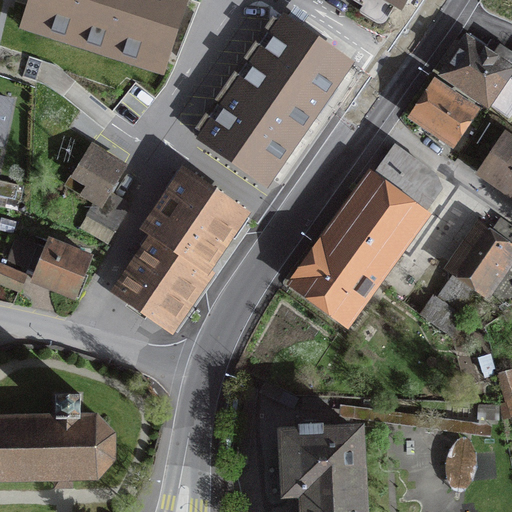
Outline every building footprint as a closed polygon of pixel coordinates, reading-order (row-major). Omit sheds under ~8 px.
[(30,0),(25,18),(166,64),(186,0),(30,0)] [(353,0),(365,7),(364,9),(381,19),(392,0),(399,0),(400,0),(353,0)] [(283,24),(272,17),(210,107),(220,114),(202,141),(263,184),(348,62),(286,19),(283,24)] [(511,53),(502,47),(496,57),(485,50),(484,52),(467,40),(444,75),(490,106),(495,99),(511,111),(511,53)] [(436,86),(415,117),(451,142),(472,110),(436,86)] [(0,144),(1,144),(10,101),(0,98),(0,144)] [(482,173),(511,193),(511,141),(506,138),(482,173)] [(435,175),(395,146),(295,284),(346,321),(441,189),(435,175)] [(86,193),(97,199),(102,202),(108,192),(122,168),(91,149),(76,175),(92,184),(86,193)] [(157,237),(119,292),(167,325),(242,215),(244,214),(185,174),(147,230),(157,237)] [(0,196),(14,200),(18,185),(0,181),(0,196)] [(108,192),(102,202),(97,199),(80,228),(107,243),(130,205),(108,192)] [(511,226),(501,218),(488,236),(479,230),(453,267),(458,271),(423,317),(452,339),(487,291),(504,303),(511,297),(511,226)] [(47,248),(38,244),(27,270),(36,274),(33,281),(74,297),(90,257),(50,241),(47,248)] [(0,282),(19,291),(26,276),(0,265),(0,282)] [(0,480),(97,478),(114,459),(114,433),(95,415),(79,415),(80,394),(55,394),(55,415),(0,416),(0,480)] [(299,433),(284,434),(287,494),(291,494),(291,491),(304,491),(305,511),(362,511),(358,430),(323,432),(323,424),(298,426),(299,433)]
